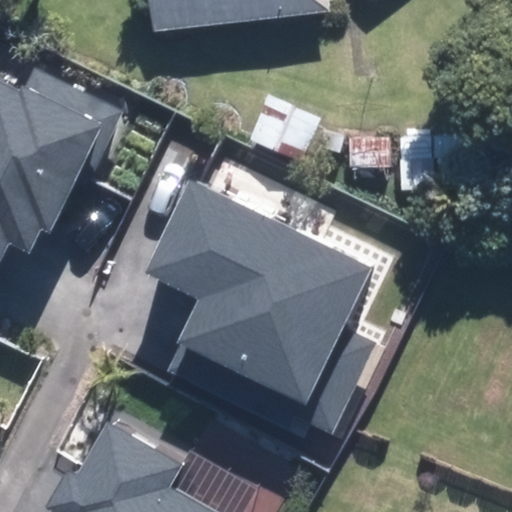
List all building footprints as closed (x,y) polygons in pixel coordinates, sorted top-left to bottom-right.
[(338,9),(336,0),(154,0),(159,30),(338,9)] [(57,233),(115,109),(35,71),(23,97),(0,86),(0,254),(8,236),(26,244),(36,224),(57,233)] [(326,115),(274,91),(252,138),(304,162),(326,115)] [(394,130),(354,129),(352,182),(392,183),(394,130)] [(370,269),(190,186),(151,271),(208,298),(174,370),(323,439),(369,339),(343,327),(370,269)] [(213,511),(167,485),(178,465),(101,421),(52,507),(60,511),(213,511)]
